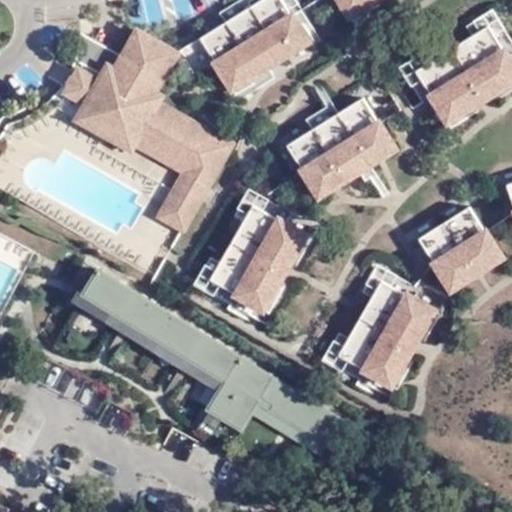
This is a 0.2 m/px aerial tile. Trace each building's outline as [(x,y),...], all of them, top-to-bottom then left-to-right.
[(302,0),(272,0),(193,50),(209,76),(233,61),(249,86),(262,80),(326,38),(302,0)] [(340,0),(350,14),(372,0),(340,0)] [(136,143),(183,170),(158,214),(184,229),(232,142),(169,107),(175,98),(167,91),(193,50),(141,22),(122,54),(80,30),(79,38),(78,43),(78,48),(77,52),(76,57),(84,62),(103,72),(77,118),(133,149),(136,143)] [(511,59),(489,23),(416,69),(448,121),(511,80),(511,59)] [(61,91),(84,104),(100,75),(77,62),(61,91)] [(381,98),(305,145),(337,196),(413,149),(381,98)] [(261,195),(209,284),(275,322),(302,275),(326,233),(261,195)] [(511,254),(481,206),(429,239),(463,290),(511,259),(511,254)] [(197,354),(207,330),(164,303),(128,282),(101,265),(88,287),(195,353),(197,354)] [(382,278),(339,353),(391,384),(435,309),(382,278)] [(225,342),(207,330),(197,354),(230,375),(211,405),(225,414),(226,414),(234,400),(251,411),(252,411),(263,391),(277,400),(274,405),(334,441),(349,418),(225,342)] [(88,407),(100,387),(54,360),(42,380),(88,407)] [(242,425),(251,411),(234,400),(226,414),(242,425)]
